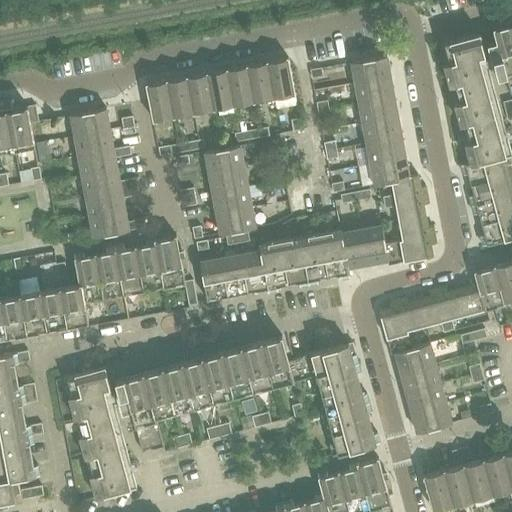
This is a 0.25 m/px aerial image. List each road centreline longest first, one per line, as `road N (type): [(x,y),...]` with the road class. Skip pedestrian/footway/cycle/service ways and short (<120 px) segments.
road 1 (residential): [(36,345),(83,336),(142,351),(361,313)]
road 2 (residential): [(454,262),(415,32)]
road 3 (residential): [(143,511),(314,466)]
road 4 (residential): [(294,26),(157,52),(136,74)]
road 5 (residential): [(68,511),(36,345)]
road 6 (residential): [(323,187),(294,26)]
road 7 (residential): [(136,74),(165,225)]
road 8 (residential): [(398,450),(361,313)]
road 9 (residential): [(136,74),(53,89),(24,76),(0,80)]
road 10 (residential): [(415,32),(411,19),(388,10),(294,26)]
